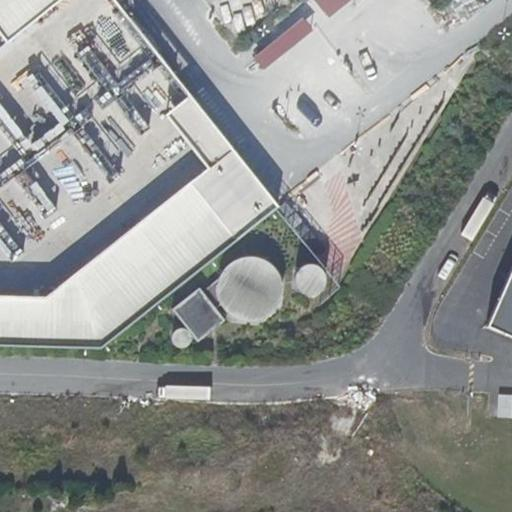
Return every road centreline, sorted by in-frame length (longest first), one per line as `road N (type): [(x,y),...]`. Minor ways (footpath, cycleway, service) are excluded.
road 1 (unknown): [(147,180),(236,106),(301,163),(511,6)]
road 2 (unclassified): [(377,372),(511,139)]
road 3 (unknown): [(87,233),(46,178),(57,149),(79,151),(116,208)]
